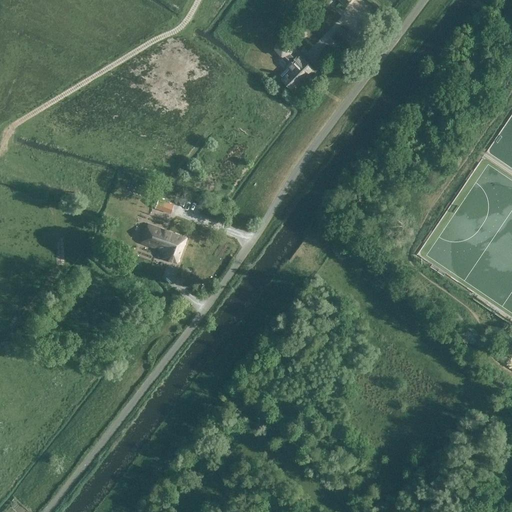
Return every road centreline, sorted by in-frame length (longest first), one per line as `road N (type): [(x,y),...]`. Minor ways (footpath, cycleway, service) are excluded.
road 1 (track): [(0,169),(54,185),(57,278),(2,345)]
road 2 (track): [(197,0),(183,24),(12,127)]
road 3 (track): [(147,192),(141,216),(246,247)]
